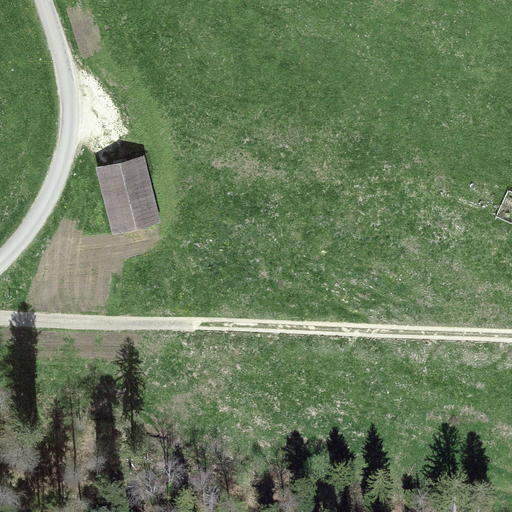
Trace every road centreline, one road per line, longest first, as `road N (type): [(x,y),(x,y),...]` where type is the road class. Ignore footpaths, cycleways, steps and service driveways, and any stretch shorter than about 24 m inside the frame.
road 1 (track): [(0,331),(511,341)]
road 2 (track): [(0,274),(60,194),(74,148),(66,59),(47,0)]
